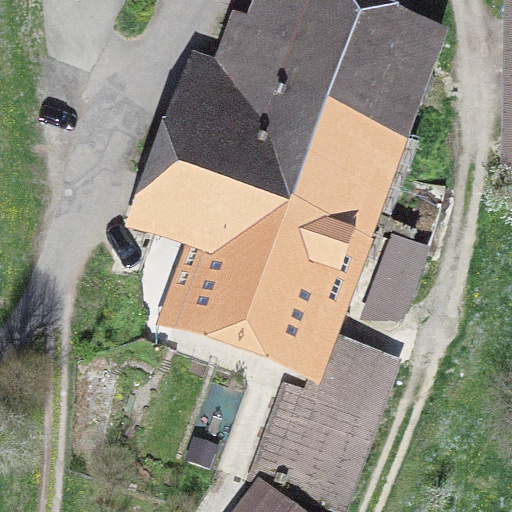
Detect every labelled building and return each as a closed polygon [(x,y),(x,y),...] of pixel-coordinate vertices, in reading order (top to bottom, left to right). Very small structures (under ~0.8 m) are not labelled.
[(295,359),(296,356),(318,299),(357,313),(378,256),(339,242),(379,137),(404,146),(439,52),(301,0),(266,0),(252,40),(233,33),(217,76),(198,69),(176,128),(159,133),(126,219),(219,254),(194,321),(295,359)] [(511,0),(502,0),(502,166),(511,165),(511,0)] [(142,280),(159,237),(133,227),(117,270),(142,280)] [(401,337),(432,260),(393,244),(362,321),(401,337)] [(355,378),(296,356),(295,359),(250,479),(337,511),(344,511),(397,372),(361,358),(355,378)] [(280,511),(255,492),(240,511),(280,511)]
